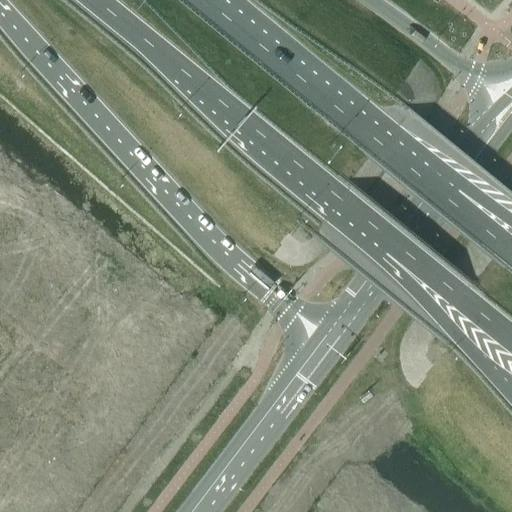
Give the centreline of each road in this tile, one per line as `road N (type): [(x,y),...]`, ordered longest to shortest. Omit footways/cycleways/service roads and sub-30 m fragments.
road 1 (primary): [(0,7),(203,234),(328,333)]
road 2 (primary): [(93,0),(392,243)]
road 3 (primary): [(445,196),(203,0)]
road 4 (tertiary): [(328,333),(507,104)]
road 5 (tertiary): [(199,511),(328,333)]
road 6 (primary): [(392,243),(438,317),(511,389)]
road 7 (primary): [(507,104),(366,0)]
road 8 (primary): [(392,243),(511,339)]
